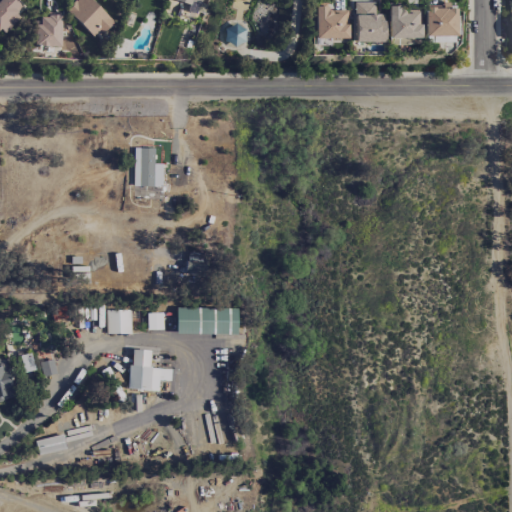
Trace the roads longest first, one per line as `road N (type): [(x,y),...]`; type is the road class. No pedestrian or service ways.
road 1 (tertiary): [(0,88),(511,86)]
road 2 (track): [(511,511),(484,86)]
